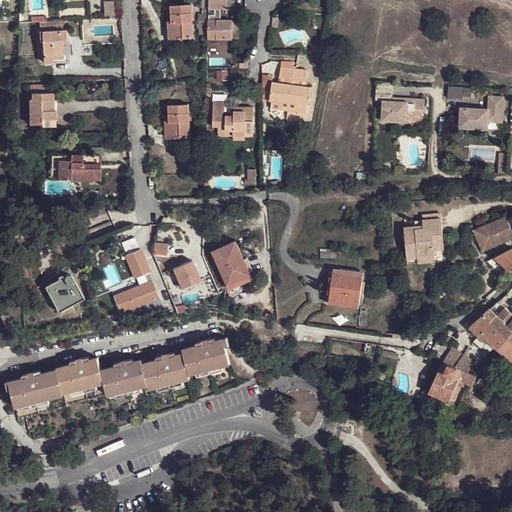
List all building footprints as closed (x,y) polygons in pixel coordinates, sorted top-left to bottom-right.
[(117,9),(116,0),(103,0),(104,10),(117,9)] [(228,0),(209,0),(210,7),(210,13),(209,33),(209,39),(233,39),(233,21),(233,20),(222,20),(222,9),(228,9),(228,0)] [(192,4),(172,5),(173,23),(178,22),(179,37),(194,37),(192,4)] [(209,33),(210,13),(200,14),(201,34),(209,33)] [(42,30),(67,29),(66,17),(48,19),(41,20),(42,30)] [(172,47),(179,37),(178,22),(173,23),(170,23),(172,47)] [(67,29),(42,30),(41,30),(42,39),(40,39),(41,45),(44,44),(45,62),(54,61),(54,58),(65,57),(64,42),(67,42),(67,29)] [(179,37),(172,47),(194,46),(194,37),(179,37)] [(65,57),(54,58),(54,61),(69,60),(67,42),(64,42),(65,57)] [(295,69),(294,68),(282,67),(280,77),(279,83),(273,82),(270,100),(272,100),(271,108),(282,109),(282,107),(296,109),(296,111),(307,113),(308,106),(310,106),(312,87),(306,86),(306,81),(308,70),(295,69)] [(228,70),(219,70),(219,79),(229,79),(228,70)] [(32,122),(44,122),(44,118),(59,118),(60,108),(55,108),(55,99),(57,98),(57,91),(46,91),(46,84),(31,85),(31,92),(34,92),(35,97),(31,97),(32,122)] [(464,87),(450,86),(449,94),(464,95),(464,87)] [(461,107),(459,128),(487,129),(487,122),(502,122),(503,96),(488,96),(487,108),(461,107)] [(392,101),(383,100),(382,120),(406,122),(407,116),(423,117),(425,99),(415,99),(415,102),(414,110),(407,110),(408,102),(392,101)] [(215,102),(214,125),(227,126),(227,129),(234,130),(234,135),(234,139),(245,139),(246,136),(246,130),(255,130),(256,107),(247,106),(246,111),(236,111),(236,115),(225,115),(226,102),(215,102)] [(189,104),(170,105),(170,122),(175,122),(176,137),(190,137),(189,104)] [(169,147),(176,137),(175,122),(170,122),(168,122),(169,147)] [(219,129),(219,134),(234,135),(234,130),(227,129),(227,126),(214,125),(213,129),(219,129)] [(176,137),(169,147),(191,146),(190,137),(176,137)] [(204,168),(205,147),(196,147),(195,158),(197,158),(196,168),(204,168)] [(51,154),(51,179),(101,180),(101,155),(51,154)] [(498,174),(507,174),(508,154),(500,154),(498,174)] [(255,184),(255,169),(247,169),(247,181),(244,181),(244,184),(255,184)] [(441,213),(423,214),(423,219),(424,227),(416,228),(416,225),(405,226),(407,254),(418,253),(418,256),(435,255),(434,249),(444,248),(441,213)] [(511,229),(506,216),(479,227),(484,239),(479,241),(483,251),(511,238),(511,229)] [(423,219),(415,220),(416,225),(416,228),(424,227),(423,219)] [(479,227),(474,229),(479,241),(484,239),(479,227)] [(121,241),(126,253),(139,248),(134,236),(121,241)] [(234,242),(215,251),(231,284),(250,275),(243,259),(234,242)] [(155,243),(154,254),(168,256),(169,245),(155,243)] [(511,270),(511,247),(495,257),(511,273),(511,270)] [(113,296),(119,310),(132,305),(134,310),(162,305),(139,248),(126,253),(135,277),(144,273),(148,283),(113,296)] [(340,249),(322,249),(321,259),(338,260),(340,249)] [(246,258),(243,259),(250,275),(231,284),(215,251),(211,253),(230,290),(256,277),(246,258)] [(201,279),(193,260),(174,267),(182,287),(201,279)] [(359,268),(341,265),(339,277),(330,285),(337,301),(354,304),(365,289),(357,280),(359,268)] [(42,282),(44,285),(48,283),(60,309),(83,299),(69,270),(69,269),(69,268),(69,267),(68,266),(67,266),(66,266),(65,266),(42,282)] [(366,269),(359,268),(357,280),(365,289),(367,280),(364,279),(366,269)] [(48,283),(44,285),(56,311),(60,309),(48,283)] [(330,304),(360,309),(362,297),(364,298),(365,289),(354,304),(337,301),(330,285),(328,294),(331,295),(331,301),(330,304)] [(497,314),(503,307),(497,301),(490,307),(497,314)] [(503,337),(511,329),(506,324),(497,314),(490,307),(481,316),(489,323),(503,337)] [(497,314),(506,324),(511,318),(511,315),(503,307),(497,314)] [(481,316),(467,328),(474,336),(489,323),(481,316)] [(503,337),(489,323),(474,336),(483,344),(484,341),(487,344),(494,350),(504,338),(503,337)] [(425,352),(442,361),(451,344),(457,332),(451,327),(425,352)] [(494,350),(510,367),(511,365),(511,346),(504,338),(494,350)] [(34,432),(37,442),(45,441),(46,442),(65,437),(65,435),(115,423),(112,407),(125,404),(124,397),(118,399),(117,394),(142,388),(150,386),(151,390),(158,388),(183,382),(191,380),(190,376),(198,374),(222,368),(231,366),(225,340),(214,343),(207,344),(206,341),(200,342),(201,346),(194,347),(183,350),(184,354),(174,357),(168,358),(167,354),(160,356),(161,359),(155,361),(144,363),(143,361),(133,363),(126,365),(125,361),(119,363),(119,366),(113,368),(103,371),(100,359),(89,362),(82,364),(81,360),(75,361),(76,365),(70,366),(59,369),(59,370),(44,374),(37,376),(36,373),(31,374),(31,377),(25,379),(10,382),(12,391),(20,420),(27,419),(31,433),(34,432)] [(451,344),(442,361),(455,366),(464,352),(451,344)] [(475,359),(464,352),(455,366),(468,371),(475,359)] [(429,391),(449,398),(457,378),(465,382),(470,384),(474,374),(468,371),(455,366),(442,361),(429,391)] [(222,368),(198,374),(199,381),(225,374),(222,368)] [(160,394),(185,388),(183,382),(158,388),(160,394)] [(118,399),(124,397),(144,393),(142,388),(117,394),(118,399)]
